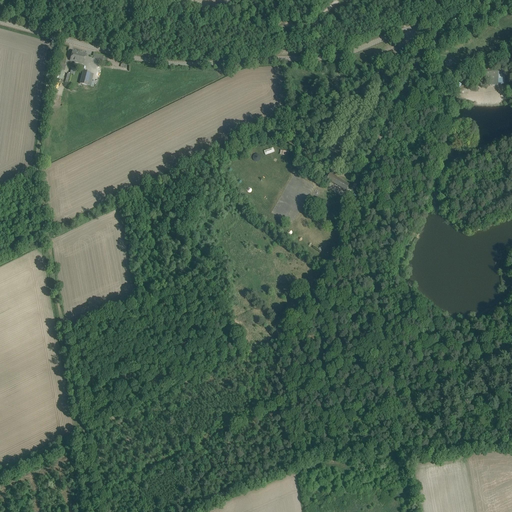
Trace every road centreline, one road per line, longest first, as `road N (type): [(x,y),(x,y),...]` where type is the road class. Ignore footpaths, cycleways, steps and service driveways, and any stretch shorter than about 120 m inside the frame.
road 1 (unclassified): [(0,21),(151,61),(210,63),(343,55),(486,0)]
road 2 (track): [(55,37),(35,176),(92,511)]
